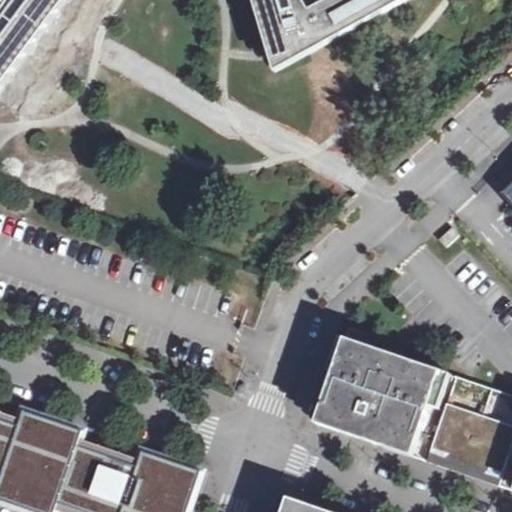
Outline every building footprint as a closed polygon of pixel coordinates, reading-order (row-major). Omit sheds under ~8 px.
[(400,0),(0,0),(0,84),(62,0),(260,0),(281,66),(325,42),(400,0)] [(454,228),(441,241),(448,248),(461,236),(454,228)] [(454,377),(458,364),(348,328),(316,425),(362,440),(426,461),(454,377)] [(511,489),(511,395),(454,377),(426,461),(511,489)] [(0,484),(2,485),(0,489),(0,501),(31,511),(57,511),(58,511),(60,505),(81,511),(190,511),(204,473),(145,453),(142,463),(139,468),(80,448),(82,442),(85,433),(26,413),(23,422),(21,428),(0,420),(0,484)] [(0,413),(0,420),(21,428),(23,422),(0,413)] [(113,453),(82,442),(80,448),(139,468),(142,463),(113,453)] [(324,511),(292,501),(288,511),(324,511)]
